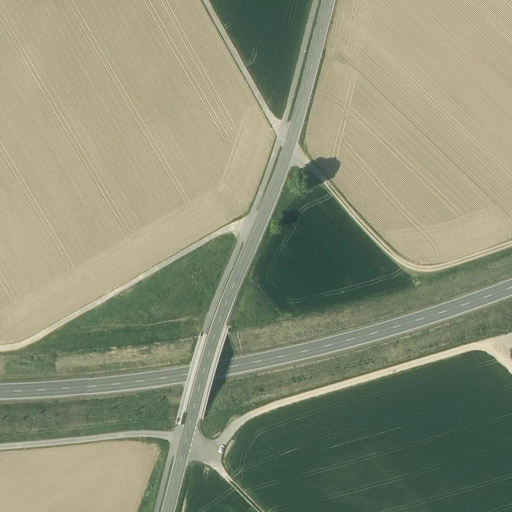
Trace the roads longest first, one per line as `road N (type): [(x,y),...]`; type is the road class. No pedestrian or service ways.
road 1 (tertiary): [(166,511),(209,348),(290,142),(327,0)]
road 2 (primary): [(0,396),(241,368),(365,342),(511,290)]
road 3 (track): [(204,456),(269,406),(481,343),(499,358)]
road 4 (track): [(511,243),(439,268),(413,268),(386,251),(290,142)]
road 5 (track): [(0,349),(31,340),(222,230),(246,224)]
road 6 (track): [(0,446),(174,436)]
road 7 (track): [(206,0),(281,131)]
